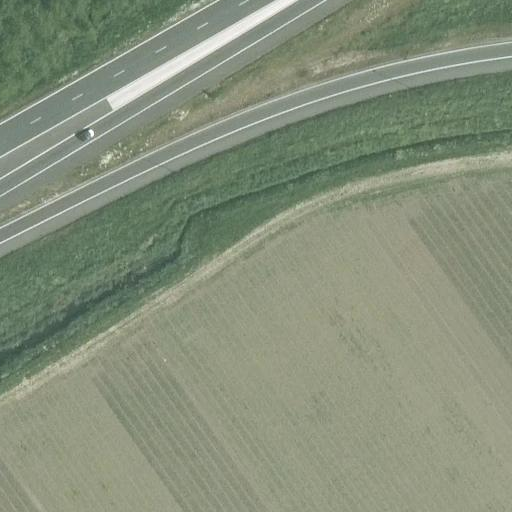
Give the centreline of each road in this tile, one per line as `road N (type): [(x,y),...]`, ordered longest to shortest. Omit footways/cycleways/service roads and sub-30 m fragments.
road 1 (motorway): [(0,233),(212,125),(362,75),(511,50)]
road 2 (motorway): [(0,189),(317,0)]
road 3 (motorway): [(0,142),(253,0)]
